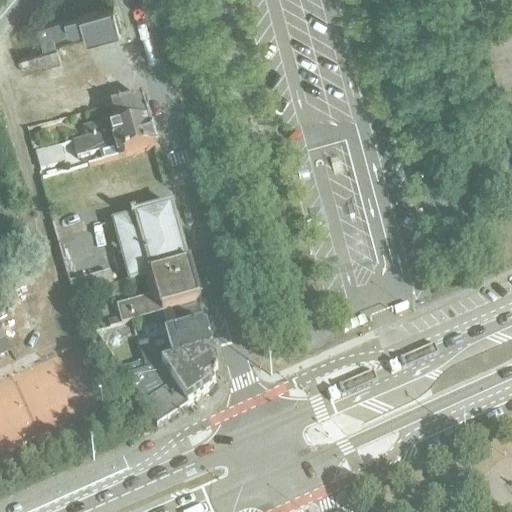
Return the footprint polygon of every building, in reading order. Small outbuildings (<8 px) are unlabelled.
[(114,3),(38,27),(44,50),(57,46),(54,36),(71,30),(74,32),(82,29),(84,26),(88,38),(121,28),(114,3)] [(44,50),(19,57),(23,71),(62,61),(58,46),(57,46),(44,50)] [(103,126),(84,131),(88,143),(149,126),(143,103),(143,102),(112,111),(115,121),(103,124),(103,126)] [(149,126),(74,147),(78,163),(100,156),(103,167),(157,152),(149,126)] [(62,150),(37,157),(42,173),(66,167),(62,150)] [(192,268),(176,211),(115,227),(131,285),(152,278),(192,268)] [(202,304),(192,268),(152,278),(162,315),(202,304)] [(110,276),(70,287),(74,302),(114,291),(110,276)] [(118,306),(121,321),(160,314),(157,299),(118,306)] [(180,339),(139,350),(144,366),(146,376),(214,357),(200,307),(173,314),(180,339)] [(142,377),(125,382),(133,394),(158,431),(190,410),(200,403),(209,396),(215,389),(216,389),(216,387),(218,381),(218,379),(217,368),(214,357),(146,376),(142,377)] [(144,366),(120,372),(125,382),(142,377),(146,376),(144,366)]
